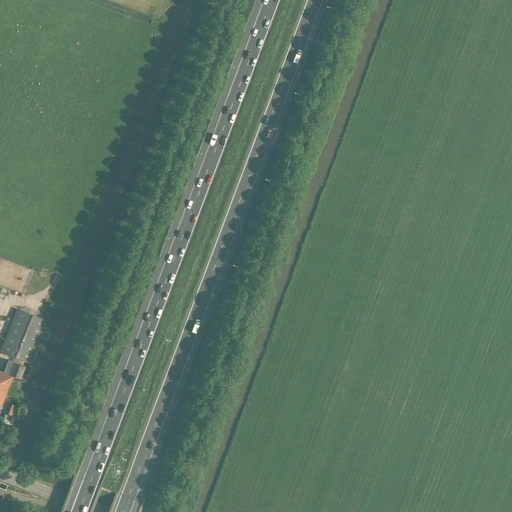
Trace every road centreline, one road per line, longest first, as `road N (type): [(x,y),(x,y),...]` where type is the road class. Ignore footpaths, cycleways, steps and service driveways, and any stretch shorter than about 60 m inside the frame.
road 1 (motorway): [(272,0),(78,511)]
road 2 (motorway): [(122,511),(315,0)]
